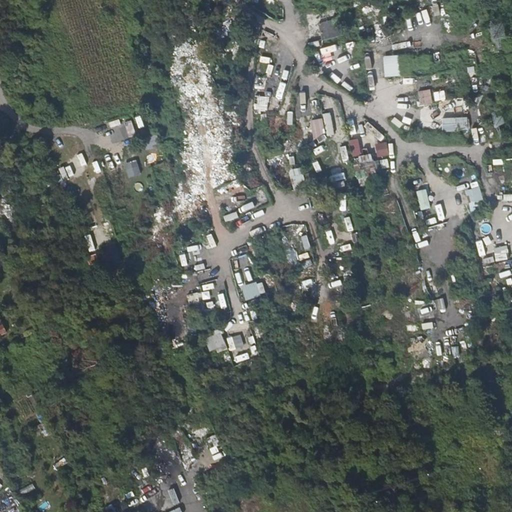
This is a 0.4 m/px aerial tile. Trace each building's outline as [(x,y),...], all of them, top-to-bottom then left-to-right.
[(340,7),(338,0),(335,0),(327,2),(328,9),(340,7)] [(367,33),(377,32),(377,22),(366,23),(367,33)] [(336,36),(335,28),(320,31),(322,39),(336,36)] [(411,54),(384,55),(384,76),(412,75),(411,54)] [(469,70),(471,84),(487,82),(486,69),(477,70),(475,58),(467,60),(468,69),(469,70)] [(424,76),(414,78),(416,89),(417,93),(419,107),(429,106),(427,95),(426,86),(424,76)] [(434,92),(435,101),(446,99),(444,90),(434,92)] [(255,110),(269,110),(268,95),(254,95),(255,110)] [(462,99),(437,100),(437,111),(463,110),(462,99)] [(331,113),(324,114),(326,136),(333,136),(331,113)] [(442,131),(468,131),(467,117),(442,117),(442,131)] [(312,138),(324,136),(322,119),(310,121),(312,138)] [(130,121),(107,129),(113,144),(136,135),(130,121)] [(296,144),(307,144),(307,127),(295,127),(296,144)] [(357,139),(348,141),(352,157),(361,155),(357,139)] [(387,158),(388,143),(377,143),(376,157),(387,158)] [(343,162),(348,161),(345,146),(340,147),(343,162)] [(81,168),(87,165),(82,154),(77,156),(81,168)] [(290,165),(301,163),(299,154),(288,156),(290,165)] [(372,154),(360,157),(364,171),(375,168),(372,154)] [(381,170),(389,168),(388,159),(380,160),(381,170)] [(136,160),(123,164),(127,178),(140,174),(136,160)] [(61,182),(68,179),(64,167),(56,170),(61,182)] [(341,167),(330,169),(332,182),(344,180),(341,167)] [(300,168),(288,171),(294,191),(306,187),(300,168)] [(363,170),(356,173),(360,185),(367,183),(363,170)] [(113,182),(124,179),(123,173),(111,176),(113,182)] [(470,203),(443,210),(445,217),(484,207),(479,187),(466,190),(470,203)] [(257,204),(267,201),(263,188),(253,192),(257,204)] [(417,191),(420,210),(430,209),(428,189),(417,191)] [(224,198),(229,212),(243,207),(238,193),(224,198)] [(339,200),(343,212),(348,210),(345,198),(339,200)] [(223,217),(225,222),(238,218),(237,212),(223,217)] [(344,219),(347,231),(353,229),(349,217),(344,219)] [(429,226),(440,223),(439,217),(427,220),(429,226)] [(301,237),(305,251),(310,249),(307,236),(301,237)] [(475,242),(479,256),(485,255),(482,240),(475,242)] [(351,250),(350,242),(341,243),(342,251),(351,250)] [(111,266),(121,264),(117,244),(107,246),(111,266)] [(495,260),(507,259),(507,247),(494,247),(495,260)] [(236,258),(231,260),(237,285),(242,284),(236,258)] [(241,288),(246,301),(266,294),(261,281),(241,288)] [(419,318),(421,325),(432,322),(430,316),(419,318)] [(236,333),(239,346),(252,343),(250,331),(236,333)] [(204,338),(210,354),(227,347),(220,332),(204,338)] [(451,347),(453,362),(461,361),(459,346),(451,347)] [(236,362),(250,359),(249,353),(235,356),(236,362)] [(209,448),(212,455),(220,452),(214,436),(193,444),(199,459),(205,456),(203,450),(209,448)] [(215,469),(228,464),(226,459),(213,463),(215,469)] [(141,484),(135,487),(141,501),(147,498),(141,484)] [(173,505),(179,502),(174,489),(168,491),(173,505)] [(104,506),(111,503),(106,493),(99,497),(104,506)]
